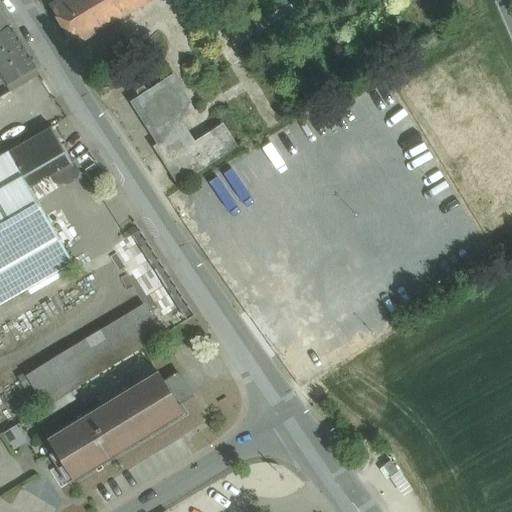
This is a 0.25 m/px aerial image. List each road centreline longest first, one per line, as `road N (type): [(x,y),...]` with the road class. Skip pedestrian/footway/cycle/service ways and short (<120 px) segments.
road 1 (residential): [(292,417),(21,0)]
road 2 (residential): [(292,417),(134,511)]
